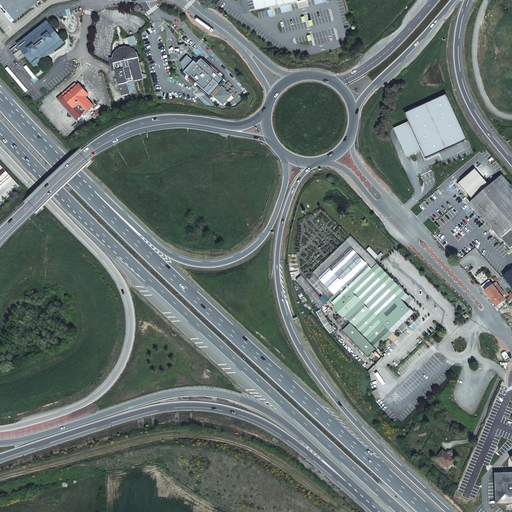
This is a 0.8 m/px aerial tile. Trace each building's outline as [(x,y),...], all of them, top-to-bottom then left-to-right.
[(0,0),(0,3),(14,21),(37,2),(35,0),(0,0)] [(253,0),(256,10),(261,13),(280,8),(277,0),(253,0)] [(277,0),(280,8),(280,9),(315,0),(277,0)] [(40,59),(42,61),(63,45),(46,24),(25,40),(27,43),(45,29),(58,44),(40,59)] [(25,40),(16,47),(33,69),(42,61),(40,59),(58,44),(45,29),(27,43),(25,40)] [(137,45),(134,35),(128,37),(131,47),(132,46),(137,45)] [(135,52),(129,49),(123,48),(118,51),(114,57),(114,64),(113,66),(111,66),(113,72),(116,71),(122,96),(137,92),(134,81),(143,79),(138,58),(135,52)] [(220,84),(198,63),(197,64),(194,61),(187,55),(181,63),(183,70),(185,71),(188,74),(187,75),(210,95),(212,95),(214,93),(215,92),(217,90),(221,86),(220,84)] [(65,99),(64,99),(74,109),(75,108),(83,117),(94,107),(86,98),(88,96),(85,92),(83,89),(83,90),(79,86),(77,87),(75,84),(62,96),(65,99)] [(232,96),(223,87),(222,88),(219,92),(218,93),(216,94),(214,96),(224,105),(232,96)] [(449,95),(407,114),(411,123),(424,151),(428,160),(470,141),(449,95)] [(424,151),(411,123),(397,129),(410,158),(424,151)] [(511,186),(502,175),(469,202),(510,249),(511,247),(511,229),(511,227),(511,186)] [(351,246),(372,268),(377,263),(356,242),(351,237),(314,273),(319,278),(325,272),(351,246)] [(351,246),(325,272),(335,283),(330,289),(324,294),(329,299),(351,322),(343,330),(369,357),(415,311),(409,306),(415,301),(377,263),(372,268),(351,246)] [(335,283),(325,272),(319,278),(330,289),(335,283)] [(326,302),(321,298),(302,275),(296,280),(320,308),(326,302)] [(481,287),(485,291),(493,285),(490,280),(481,287)] [(496,283),(493,285),(502,296),(505,294),(496,283)] [(498,308),(500,310),(507,305),(508,303),(506,300),(502,296),(493,285),(485,291),(498,309),(498,308)] [(326,302),(329,299),(324,294),(321,298),(326,302)] [(455,460),(443,450),(437,458),(449,468),(455,460)] [(511,472),(509,472),(495,473),(496,505),(511,504),(511,472)]
